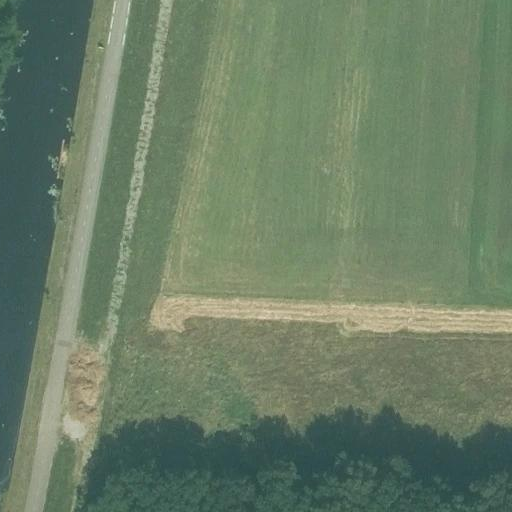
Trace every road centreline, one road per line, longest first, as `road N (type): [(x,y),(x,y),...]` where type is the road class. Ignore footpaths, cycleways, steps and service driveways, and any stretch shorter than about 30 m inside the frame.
road 1 (unclassified): [(29,511),(120,0)]
road 2 (track): [(164,0),(76,511)]
